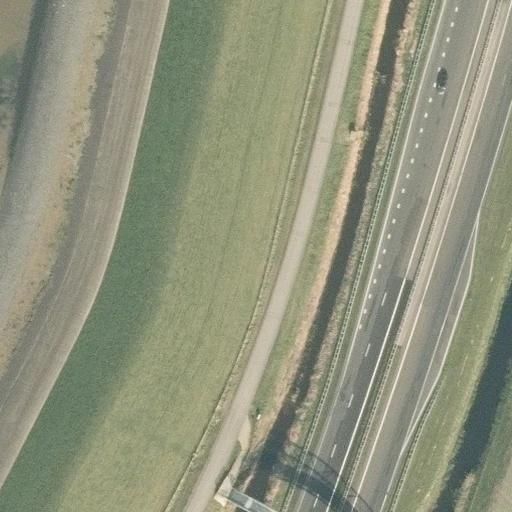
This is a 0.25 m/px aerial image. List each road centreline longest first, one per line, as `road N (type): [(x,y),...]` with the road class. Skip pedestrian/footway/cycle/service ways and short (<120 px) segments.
road 1 (trunk): [(471,0),(372,329),(307,511)]
road 2 (unclassified): [(194,511),(279,302),(354,0)]
road 3 (trunk): [(368,511),(511,52)]
